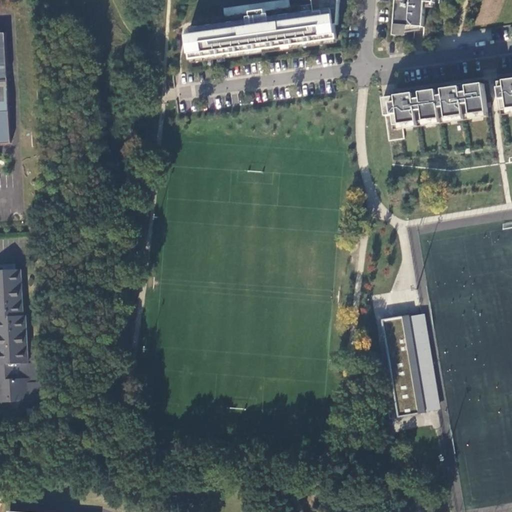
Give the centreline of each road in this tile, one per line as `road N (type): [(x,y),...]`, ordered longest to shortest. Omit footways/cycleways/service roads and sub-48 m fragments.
road 1 (residential): [(180,93),(365,66)]
road 2 (residential): [(365,66),(511,46)]
